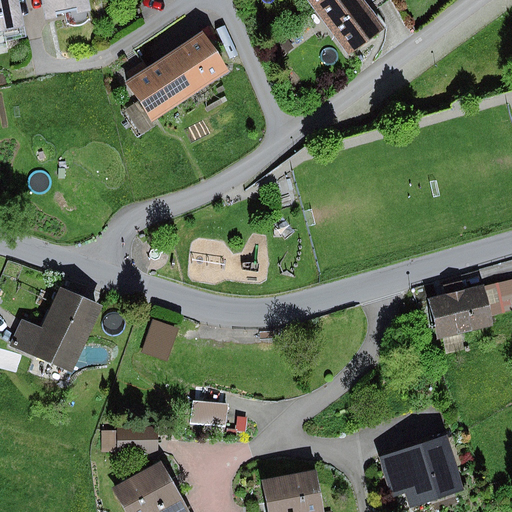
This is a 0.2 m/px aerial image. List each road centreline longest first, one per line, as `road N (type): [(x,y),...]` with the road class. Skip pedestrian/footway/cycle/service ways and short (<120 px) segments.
road 1 (tertiary): [(99,273),(190,303),(261,313),(511,248)]
road 2 (residential): [(283,140),(478,0)]
road 3 (residential): [(99,273),(119,235),(227,180),(283,140)]
road 4 (residential): [(283,140),(223,0)]
